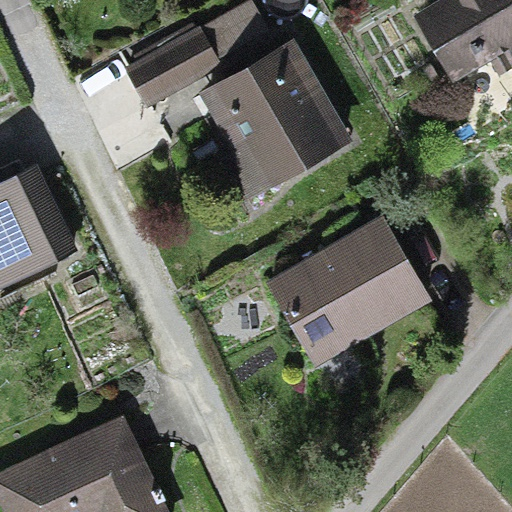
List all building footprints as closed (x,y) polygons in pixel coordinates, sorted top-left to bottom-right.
[(511,0),(452,0),(426,15),(458,69),(487,52),(499,72),(511,63),(511,0)] [(199,29),(128,67),(146,101),(217,63),(199,29)] [(219,108),(264,185),(345,136),(289,42),(218,84),(229,102),(219,108)] [(0,283),(71,248),(37,179),(0,196),(0,283)] [(274,283),(315,353),(349,333),(351,337),(424,294),(380,221),(274,283)] [(0,475),(0,488),(11,511),(164,511),(120,419),(0,475)]
